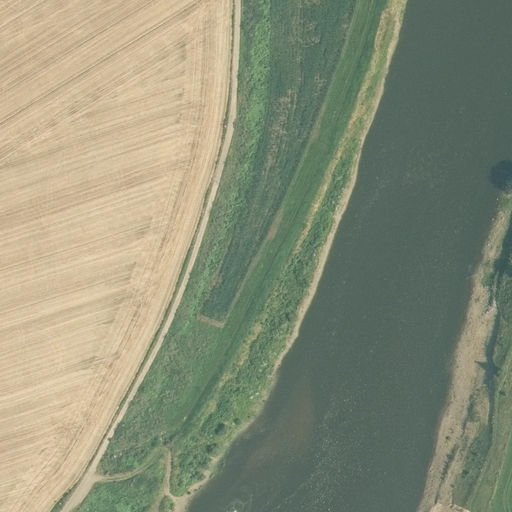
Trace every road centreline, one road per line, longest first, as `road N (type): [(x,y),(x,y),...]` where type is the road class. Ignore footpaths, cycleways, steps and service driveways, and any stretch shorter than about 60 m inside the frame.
road 1 (unclassified): [(63,511),(166,329),(190,267),(231,124),(238,0)]
road 2 (track): [(85,478),(131,475),(165,449),(155,511)]
